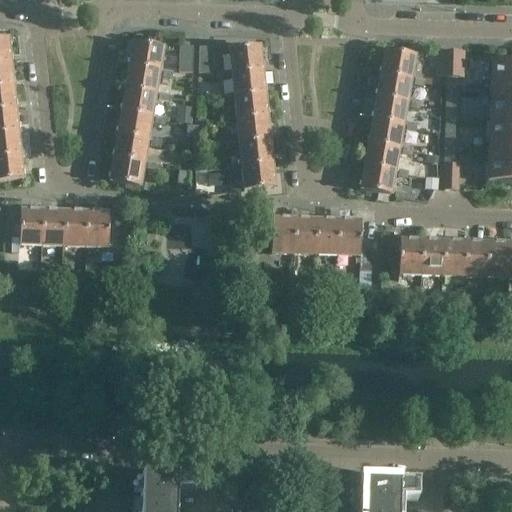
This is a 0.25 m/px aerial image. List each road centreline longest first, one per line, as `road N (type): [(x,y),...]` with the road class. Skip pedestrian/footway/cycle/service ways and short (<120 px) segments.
road 1 (residential): [(289,15),(304,192),(332,194),(357,26)]
road 2 (residential): [(36,17),(50,178),(77,180),(105,12)]
road 3 (residential): [(429,464),(209,454)]
road 4 (residential): [(209,454),(0,444)]
road 5 (residential): [(289,15),(105,12)]
road 6 (residential): [(511,31),(357,26)]
road 7 (residential): [(511,219),(388,214)]
